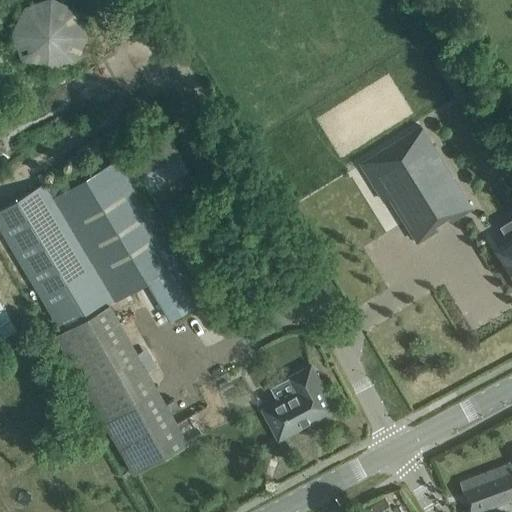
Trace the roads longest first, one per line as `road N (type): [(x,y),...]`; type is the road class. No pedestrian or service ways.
road 1 (unclassified): [(393,449),(313,299),(132,0)]
road 2 (tertiary): [(274,511),(393,449)]
road 3 (tertiary): [(393,449),(511,386)]
